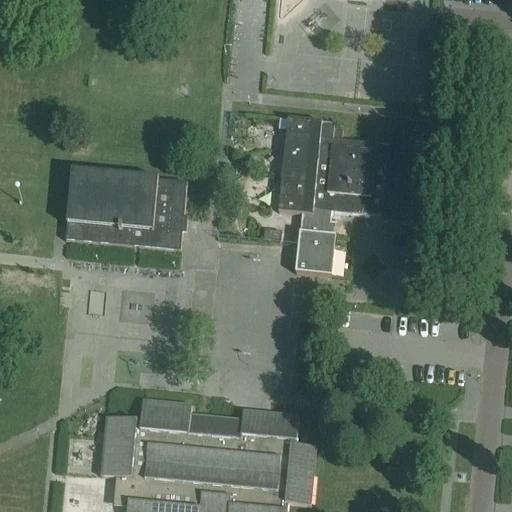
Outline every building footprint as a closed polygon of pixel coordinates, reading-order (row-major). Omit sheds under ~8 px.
[(95,71),(115,71),(117,13),(114,13),(114,0),(52,0),(52,31),(97,32),(95,71)] [(388,148),(341,143),(343,132),(334,131),(334,126),(288,121),(279,215),(301,217),(296,276),(332,280),(337,226),(331,225),(332,215),(369,218),(370,216),(381,217),(381,225),(415,229),(425,135),(390,132),(388,148)] [(181,254),(184,219),(187,185),(72,174),(65,243),(181,254)] [(263,245),(281,247),(282,234),(265,232),(263,245)] [(0,342),(47,344),(49,299),(0,297),(0,342)] [(107,421),(101,478),(101,479),(118,481),(116,509),(128,510),(127,511),(288,511),(289,506),(311,509),(317,450),(297,448),(299,419),(244,414),(243,423),(191,418),(192,409),(143,404),(141,424),(107,421)]
